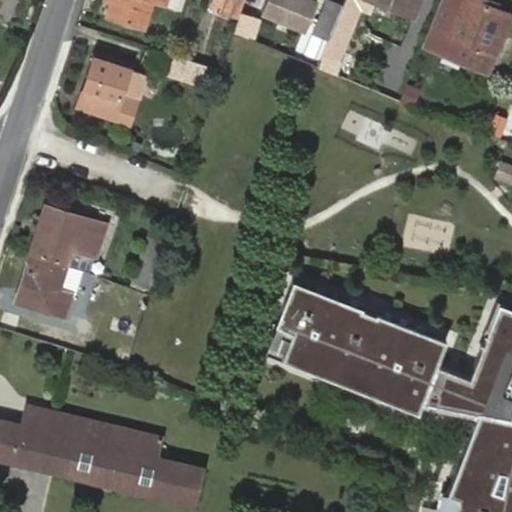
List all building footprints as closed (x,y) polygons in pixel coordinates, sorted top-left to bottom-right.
[(114,0),(108,17),(142,28),(152,3),(164,7),(166,0),(114,0)] [(243,0),(213,0),(211,8),(239,16),(243,0)] [(300,28),(311,0),(257,0),(253,10),(300,28)] [(422,0),(382,0),(417,14),(422,0)] [(485,7),(487,1),(483,0),(461,0),(447,38),(470,48),(463,64),(487,74),(509,16),(492,10),(485,7)] [(494,4),(487,1),(485,7),(492,10),(494,4)] [(313,36),(327,42),(329,37),(340,9),(326,3),(313,36)] [(340,9),(329,37),(342,42),(354,14),(340,9)] [(326,52),(337,56),(342,45),(331,40),(326,52)] [(198,79),(216,85),(221,71),(174,56),(167,76),(196,85),(198,79)] [(95,59),(83,96),(94,100),(91,110),(127,122),(136,98),(121,93),(129,71),(95,59)] [(94,100),(83,96),(79,106),(91,110),(94,100)] [(509,183),(511,175),(511,163),(497,158),(491,176),(509,183)] [(38,256),(66,265),(72,249),(95,255),(104,225),(47,207),(39,229),(46,231),(38,256)] [(31,254),(38,256),(46,231),(39,229),(31,254)] [(155,276),(165,244),(146,238),(135,269),(155,276)] [(58,289),(66,265),(38,256),(31,254),(19,290),(32,294),(29,304),(63,315),(70,293),(58,289)] [(511,511),(511,309),(498,304),(469,379),(437,367),(446,342),(375,315),(374,316),(361,312),(362,310),(292,283),(275,328),(292,334),(281,362),(418,415),(420,410),(476,420),(448,495),(440,493),(436,511),(511,511)] [(16,300),(29,304),(32,294),(19,290),(16,300)] [(281,362),(292,334),(275,328),(264,356),(281,362)] [(129,358),(135,339),(110,330),(104,348),(129,358)] [(46,428),(51,407),(29,402),(24,423),(46,428)] [(0,458),(199,507),(208,471),(160,459),(165,435),(51,407),(46,428),(24,423),(0,417),(0,458)]
